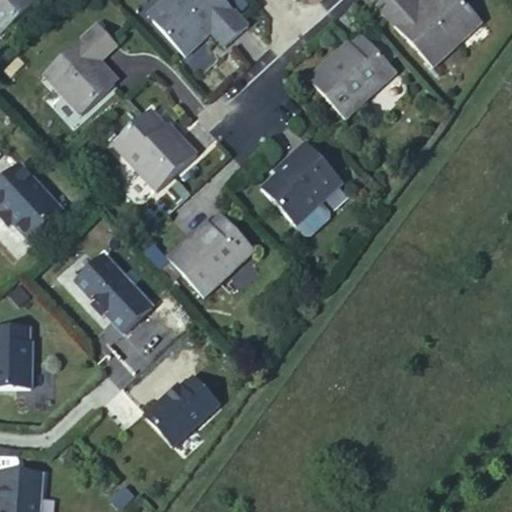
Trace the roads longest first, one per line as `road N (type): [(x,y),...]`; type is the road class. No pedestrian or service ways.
road 1 (track): [(170,511),(511,67)]
road 2 (unknown): [(0,446),(41,446),(149,378)]
